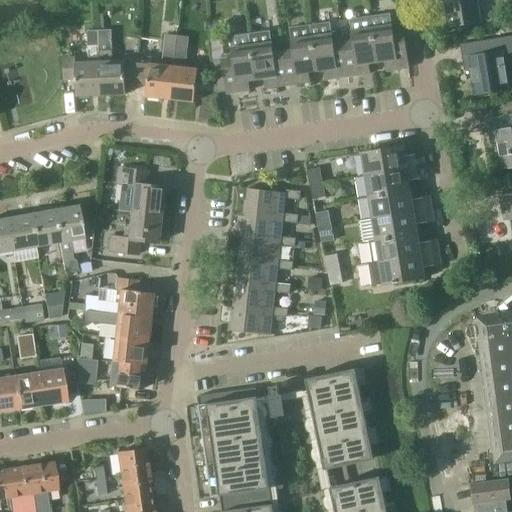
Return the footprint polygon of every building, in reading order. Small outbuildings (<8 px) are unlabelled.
[(478,0),(437,0),(438,2),(444,1),(448,27),(482,22),(478,0)] [(391,13),(370,16),(377,62),(385,61),(387,71),(409,68),(409,67),(405,40),(404,33),(394,35),(391,13)] [(353,41),(343,42),(349,76),(370,73),(369,63),(377,62),(370,16),(350,19),(353,41)] [(330,22),(310,24),(317,71),(325,69),(327,79),(349,76),(343,42),(333,43),(330,22)] [(293,49),(283,50),(288,85),(310,82),(309,72),(317,71),(310,24),(290,27),(293,49)] [(99,30),(87,30),(87,47),(88,57),(90,57),(100,57),(99,30)] [(126,83),(137,83),(139,56),(124,55),(124,60),(111,61),(111,57),(110,30),(99,30),(100,57),(102,94),(126,93),(126,83)] [(270,30),(250,33),(257,79),(265,78),(266,88),(288,85),(283,50),(273,52),(270,30)] [(224,59),(212,61),(216,93),(227,91),(227,93),(228,93),(250,90),(249,80),(257,79),(250,33),(230,35),(233,58),(226,59),(224,59)] [(152,57),(139,56),(137,83),(147,84),(146,96),(170,98),(178,36),(166,34),(163,65),(151,64),(152,57)] [(506,64),(511,62),(511,35),(461,44),(465,70),(471,69),(476,95),(510,89),(506,64)] [(185,68),(189,37),(178,36),(170,98),(195,101),(198,69),(185,68)] [(223,40),(210,42),(212,61),(224,59),(223,40)] [(77,96),(102,94),(100,57),(90,57),(90,62),(76,62),(76,56),(63,57),(64,80),(76,79),(77,96)] [(0,60),(0,82),(4,106),(30,101),(22,57),(0,60)] [(511,114),(487,118),(491,144),(498,143),(502,169),(511,167),(511,114)] [(363,153),(366,175),(425,165),(423,153),(404,156),(403,146),(363,153)] [(292,164),(292,156),(256,156),(256,164),(292,164)] [(427,178),(425,165),(366,175),(370,197),(410,190),(408,181),(427,178)] [(308,170),(310,184),(323,182),(320,167),(308,170)] [(118,168),(117,183),(121,183),(118,210),(130,211),(160,215),(163,187),(146,185),(147,171),(118,168)] [(326,196),(323,182),(310,184),(313,199),(326,196)] [(249,188),(246,213),(284,217),(285,213),(286,198),(301,199),(301,191),(286,189),(286,192),(249,188)] [(411,199),(410,190),(370,197),(374,218),(432,209),(430,196),(411,199)] [(511,192),(500,195),(504,221),(510,220),(511,231),(511,192)] [(59,242),(58,242),(62,262),(64,273),(77,270),(75,260),(73,260),(69,240),(84,237),(78,205),(54,209),(59,242)] [(36,246),(58,242),(59,242),(54,209),(30,213),(36,246)] [(374,218),(362,220),(366,242),(369,241),(417,233),(416,224),(434,221),(432,209),(374,218)] [(316,213),(319,227),(332,225),(329,210),(316,213)] [(157,242),(160,215),(130,211),(127,238),(111,236),(109,251),(138,254),(140,240),(157,242)] [(30,213),(6,218),(12,250),(36,246),(30,213)] [(246,213),(244,236),(282,241),(282,236),(284,221),(298,223),(299,214),(285,213),(284,217),(246,213)] [(299,214),(298,223),(309,224),(310,216),(299,214)] [(0,252),(12,250),(6,218),(0,218),(0,252)] [(322,242),(335,239),(332,225),(319,227),(322,242)] [(369,241),(373,263),(439,252),(437,240),(419,243),(417,233),(369,241)] [(244,236),(241,260),(279,264),(280,260),(281,245),(296,246),(296,242),(296,238),(282,236),(282,241),(244,236)] [(423,267),(441,264),(439,252),(373,263),(369,264),(373,286),(424,277),(423,267)] [(338,253),(325,256),(328,270),(341,268),(338,253)] [(241,260),(239,283),(277,287),(277,283),(279,268),(293,270),(293,266),(294,261),(280,260),(279,264),(241,260)] [(344,282),(341,268),(328,270),(331,285),(344,282)] [(308,290),(321,291),(323,279),(309,277),(308,290)] [(87,295),(85,310),(149,317),(151,293),(137,291),(138,280),(117,278),(116,289),(119,289),(118,303),(97,300),(98,297),(87,295)] [(239,283),(236,307),(274,311),(275,307),(276,292),(290,293),(291,289),(291,285),(277,283),(277,287),(239,283)] [(316,301),(315,313),(325,314),(326,302),(316,301)] [(41,304),(22,307),(23,318),(24,323),(43,320),(41,304)] [(62,304),(46,306),(48,319),(61,317),(62,304)] [(0,310),(0,321),(23,318),(22,307),(2,310),(0,310)] [(236,307),(234,330),(272,334),(274,315),(288,317),(288,312),(289,308),(275,307),(274,311),(236,307)] [(116,325),(115,326),(114,337),(146,341),(149,317),(85,310),(84,322),(116,325)] [(497,459),(511,457),(511,314),(478,319),(497,459)] [(309,315),(308,327),(321,329),(321,327),(322,319),(322,316),(309,315)] [(66,326),(51,328),(52,340),(67,338),(66,326)] [(32,334),(16,336),(19,359),(35,356),(32,334)] [(143,365),(146,341),(114,337),(112,361),(143,365)] [(82,343),(80,358),(90,359),(92,345),(82,343)] [(109,386),(141,389),(143,365),(112,361),(109,386)] [(67,401),(62,369),(38,373),(43,404),(67,401)] [(375,459),(362,399),(356,369),(325,375),(306,379),(325,470),(344,466),(375,459)] [(19,408),(43,404),(38,373),(14,376),(19,408)] [(14,376),(0,378),(0,410),(19,408),(14,376)] [(270,387),(272,395),(280,394),(278,386),(270,387)] [(273,511),(256,388),(198,396),(212,497),(221,495),(222,511),(273,511)] [(105,399),(95,399),(96,413),(104,412),(105,412),(105,399)] [(145,448),(117,452),(120,476),(148,472),(145,448)] [(54,461),(30,465),(34,493),(32,493),(34,509),(37,508),(37,511),(49,511),(47,491),(58,489),(54,461)] [(93,465),(95,479),(103,478),(101,464),(93,465)] [(6,469),(10,497),(32,493),(34,493),(30,465),(6,469)] [(0,498),(10,497),(6,469),(0,469),(0,498)] [(120,476),(124,499),(152,496),(148,472),(120,476)] [(387,511),(386,504),(380,477),(348,484),(331,487),(336,511),(387,511)] [(105,494),(103,478),(95,479),(97,495),(105,494)] [(475,499),(510,494),(508,480),(473,484),(475,499)] [(99,511),(153,511),(152,496),(124,499),(125,511),(108,511),(109,510),(99,511)] [(508,511),(507,501),(476,505),(477,511),(508,511)]
